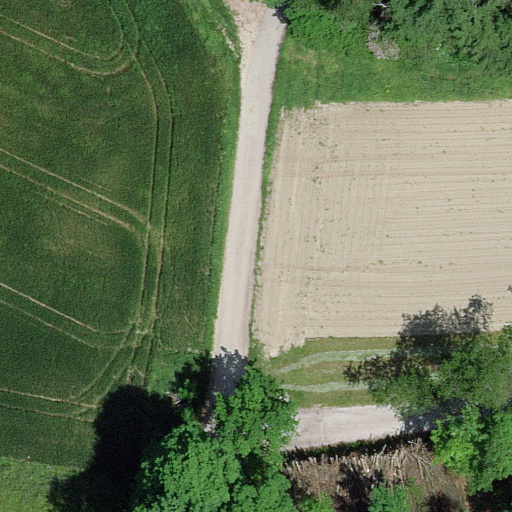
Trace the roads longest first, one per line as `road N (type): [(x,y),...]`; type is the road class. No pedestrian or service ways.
road 1 (track): [(234,450),(234,272),(254,71),(271,28),(294,0)]
road 2 (track): [(187,511),(195,491),(234,450),(328,423),(511,401)]
